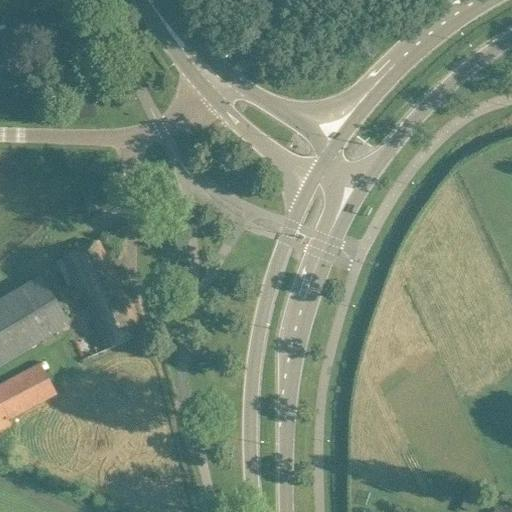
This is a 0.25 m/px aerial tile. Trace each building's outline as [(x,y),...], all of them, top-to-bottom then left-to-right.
[(3,1),(0,1),(0,18),(10,16),(14,32),(37,25),(34,12),(39,10),(54,6),(59,5),(57,0),(9,0),(3,2),(3,1)] [(65,259),(56,263),(71,294),(79,290),(90,311),(87,312),(106,350),(141,335),(124,296),(109,263),(97,242),(65,259)] [(0,299),(0,366),(70,325),(40,276),(0,299)] [(57,395),(40,363),(0,384),(0,431),(11,426),(8,419),(57,395)] [(499,510),(498,511),(511,511),(511,500),(494,494),(489,505),(499,510)]
